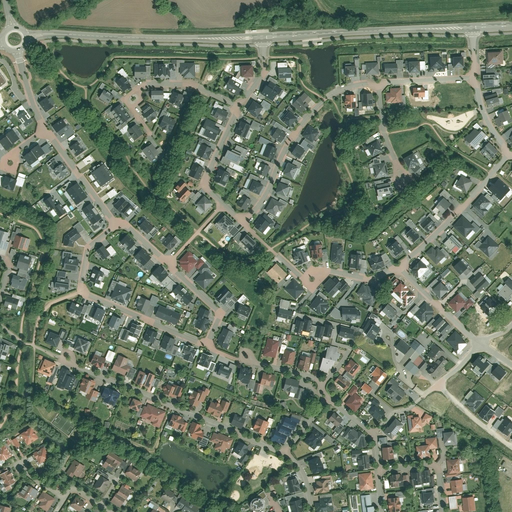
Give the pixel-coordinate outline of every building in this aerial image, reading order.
[(503,65),(503,51),(486,52),(487,66),(503,65)] [(452,56),(453,68),(463,68),(462,56),(452,56)] [(442,58),(431,59),(431,66),(428,66),(428,73),(435,73),(434,69),(439,69),(439,72),(446,72),(446,65),(443,65),(442,58)] [(288,61),(276,61),(277,68),(278,68),(279,78),(293,77),(292,68),(288,68),(288,61)] [(196,62),(180,62),(180,74),(184,74),(184,77),(196,77),(196,62)] [(420,71),(426,71),(425,62),(409,63),(409,62),(405,62),(406,71),(409,70),(410,75),(420,74),(420,71)] [(379,75),(378,63),(366,64),(367,76),(379,75)] [(174,64),(155,64),(155,77),(171,77),(171,71),(174,71),(174,64)] [(241,65),(242,76),(254,75),(253,64),(241,65)] [(146,67),(134,67),(135,77),(146,76),(146,74),(151,74),(150,65),(146,65),(146,67)] [(397,65),(384,66),(385,75),(398,74),(397,65)] [(116,80),(124,90),(132,84),(126,77),(128,75),(122,67),(119,70),(123,75),(116,80)] [(356,78),(356,67),(345,67),(346,78),(356,78)] [(268,82),(261,93),(272,100),(276,94),(280,87),(276,84),(278,81),(269,76),(267,80),(268,82)] [(483,78),(484,87),(495,86),(495,76),(483,78)] [(229,84),(226,89),(238,95),(241,88),(239,87),(241,83),(230,78),(227,83),(229,84)] [(424,88),(412,89),(413,98),(424,97),(424,88)] [(104,89),(99,96),(109,102),(114,94),(116,95),(119,92),(113,89),(110,93),(104,89)] [(401,104),(401,89),(389,90),(390,94),(385,94),(385,104),(401,104)] [(164,90),(151,90),(151,99),(164,99),(164,90)] [(174,90),(169,101),(178,105),(181,99),(188,102),(191,93),(184,90),(182,94),(174,90)] [(300,96),(292,104),(302,112),(309,104),(308,102),(311,98),(305,92),(301,97),(300,96)] [(372,107),(372,95),(362,95),(362,108),(372,107)] [(499,103),(497,95),(485,99),(488,107),(499,103)] [(356,109),(355,96),(345,97),(346,110),(356,109)] [(47,98),(39,104),(46,113),(54,108),(47,98)] [(253,100),(248,110),(252,113),(251,115),(259,120),(263,114),(259,113),(262,109),(267,112),(271,104),(264,99),(261,104),(253,100)] [(117,126),(120,130),(128,124),(125,120),(131,116),(120,102),(114,106),(113,104),(105,110),(108,114),(112,111),(121,123),(117,126)] [(143,113),(149,122),(158,115),(149,103),(142,108),(145,112),(143,113)] [(214,115),(225,120),(229,112),(223,109),(224,107),(215,103),(213,106),(217,108),(214,115)] [(288,111),(281,119),(290,126),(298,117),(294,113),(296,111),(289,106),(286,109),(288,111)] [(159,127),(171,131),(176,119),(166,115),(168,111),(163,109),(159,117),(163,119),(159,127)] [(32,122),(24,112),(18,117),(25,126),(32,122)] [(511,121),(508,112),(498,116),(501,125),(511,121)] [(206,127),(202,134),(215,140),(218,133),(219,134),(222,129),(215,126),(216,124),(206,119),(203,126),(206,127)] [(241,119),(235,132),(244,137),(250,125),(259,130),(262,124),(253,120),(251,124),(241,119)] [(68,129),(63,121),(53,128),(58,136),(68,129)] [(277,129),(272,136),(281,142),(287,133),(282,129),(284,126),(277,121),(273,126),(277,129)] [(128,130),(136,139),(144,133),(136,123),(130,127),(128,124),(120,130),(123,134),(128,130)] [(309,124),(302,135),(312,142),(319,131),(309,124)] [(486,137),(480,130),(478,132),(475,129),(464,139),(473,149),(486,137)] [(19,140),(13,131),(5,136),(7,139),(0,143),(6,152),(13,147),(12,145),(19,140)] [(377,135),(362,143),(369,157),(383,149),(377,135)] [(263,154),(272,158),(276,148),(270,145),(272,141),(260,136),(258,141),(267,145),(263,154)] [(202,144),(197,154),(208,159),(213,147),(209,146),(211,142),(203,138),(202,141),(200,140),(198,143),(202,144)] [(298,143),(292,152),(301,159),(311,145),(304,140),(300,145),(298,143)] [(492,159),(498,153),(486,141),(480,147),(486,153),(492,159)] [(152,142),(143,149),(150,159),(158,154),(161,158),(166,153),(160,146),(156,149),(152,142)] [(84,152),(78,143),(70,149),(76,158),(84,152)] [(224,156),(221,161),(229,165),(231,161),(237,164),(241,155),(245,157),(248,150),(236,145),(234,149),(229,147),(225,156),(224,156)] [(46,155),(39,146),(31,152),(38,161),(46,155)] [(38,161),(31,152),(23,158),(30,167),(38,161)] [(90,155),(82,160),(86,165),(93,160),(90,155)] [(414,155),(403,161),(409,171),(419,165),(414,155)] [(197,157),(189,175),(198,179),(204,166),(203,166),(205,161),(197,157)] [(261,163),(257,173),(266,176),(270,165),(265,163),(266,160),(259,157),(257,161),(261,163)] [(289,162),(283,173),(293,177),(297,168),(299,169),(302,163),(294,159),(293,163),(289,162)] [(60,180),(70,174),(63,164),(60,166),(56,160),(49,165),(53,171),(54,170),(60,180)] [(387,161),(373,164),(376,178),(390,175),(387,161)] [(103,164),(91,173),(102,188),(114,179),(103,164)] [(219,168),(214,179),(225,184),(230,174),(234,176),(236,171),(227,167),(226,171),(219,168)] [(253,181),(250,189),(260,194),(264,183),(257,180),(259,177),(250,173),(248,179),(253,181)] [(463,175),(457,185),(468,191),(474,181),(463,175)] [(17,182),(5,178),(1,189),(14,193),(17,182)] [(280,181),(276,192),(286,196),(289,185),(291,181),(283,178),(281,182),(280,181)] [(394,193),(391,179),(376,182),(379,196),(394,193)] [(192,197),(196,193),(192,191),(191,192),(185,187),(187,185),(182,180),(175,188),(180,192),(177,195),(184,202),(189,196),(191,198),(192,197)] [(510,190),(499,180),(489,191),(501,201),(510,190)] [(77,183),(66,191),(76,206),(87,198),(77,183)] [(242,196),(237,204),(246,209),(252,199),(247,196),(249,193),(242,189),(239,194),(242,196)] [(203,196),(198,191),(192,197),(198,203),(196,205),(205,212),(212,205),(211,204),(213,202),(204,194),(203,196)] [(482,196),(472,207),(483,217),(488,212),(485,209),(494,200),(487,194),(484,198),(482,196)] [(53,209),(59,218),(67,212),(60,202),(57,204),(51,196),(42,203),(49,212),(53,209)] [(446,196),(433,210),(441,217),(454,203),(446,196)] [(128,204),(121,198),(114,206),(120,212),(128,204)] [(271,198),(265,210),(276,215),(278,211),(281,212),(284,206),(285,206),(287,202),(280,199),(279,201),(271,198)] [(97,211),(91,203),(81,210),(87,218),(97,211)] [(135,211),(128,204),(120,212),(127,219),(135,211)] [(102,218),(97,211),(87,218),(92,226),(102,218)] [(257,224),(255,227),(263,232),(268,225),(272,228),(276,222),(263,212),(256,223),(257,224)] [(235,224),(224,214),(215,224),(222,231),(223,229),(227,233),(229,231),(234,235),(239,230),(234,225),(235,224)] [(453,226),(465,237),(473,229),(477,232),(480,228),(473,221),(471,224),(462,216),(453,226)] [(437,226),(429,217),(420,226),(427,234),(437,226)] [(410,219),(406,223),(412,229),(416,225),(410,219)] [(154,230),(145,221),(139,228),(148,236),(154,230)] [(419,238),(412,229),(405,236),(412,244),(419,238)] [(64,238),(62,247),(73,249),(74,244),(81,238),(75,230),(64,238)] [(8,233),(0,231),(0,249),(4,250),(8,233)] [(239,231),(233,237),(239,243),(241,241),(247,247),(246,249),(249,252),(255,246),(253,245),(257,241),(247,233),(245,236),(239,231)] [(454,234),(444,243),(455,255),(465,246),(454,234)] [(29,239),(16,235),(13,246),(26,250),(29,239)] [(178,243),(169,235),(161,244),(169,252),(178,243)] [(135,244),(127,236),(121,243),(128,250),(135,244)] [(499,248),(489,238),(478,249),(489,259),(499,248)] [(395,241),(387,249),(395,258),(403,251),(395,241)] [(322,259),(320,245),(311,246),(313,260),(322,259)] [(432,245),(425,253),(438,265),(447,255),(438,247),(436,249),(432,245)] [(342,247),(331,246),(330,263),(335,264),(334,265),(341,265),(342,247)] [(104,247),(96,252),(103,262),(111,257),(104,247)] [(151,259),(142,250),(135,257),(144,265),(142,267),(148,273),(155,266),(150,261),(151,259)] [(308,263),(303,250),(293,254),(297,267),(308,263)] [(198,262),(188,252),(177,264),(187,273),(198,262)] [(66,260),(64,270),(78,272),(80,261),(72,259),(72,254),(63,253),(62,259),(66,260)] [(18,261),(30,264),(31,257),(19,254),(18,261)] [(361,256),(350,255),(350,269),(361,269),(361,256)] [(384,268),(380,258),(377,259),(375,255),(368,257),(369,259),(367,260),(372,272),(384,268)] [(430,266),(422,258),(411,269),(420,277),(430,266)] [(460,260),(452,268),(460,276),(468,268),(460,260)] [(16,267),(29,270),(30,264),(18,261),(16,267)] [(287,275),(275,264),(266,273),(278,284),(287,275)] [(168,276),(160,268),(152,275),(161,283),(168,276)] [(209,268),(206,271),(214,278),(216,276),(209,268)] [(448,268),(441,275),(443,277),(450,270),(448,268)] [(100,286),(103,275),(94,271),(90,283),(100,286)] [(480,271),(470,280),(476,286),(486,276),(480,271)] [(58,272),(54,290),(68,292),(70,281),(65,280),(66,273),(58,272)] [(212,279),(204,272),(196,280),(204,287),(212,279)] [(24,290),(27,279),(15,276),(12,287),(24,290)] [(486,277),(476,286),(482,292),(492,282),(486,277)] [(348,287),(343,282),(341,281),(339,283),(335,279),(333,282),(330,279),(323,287),(326,290),(324,291),(331,298),(338,291),(341,294),(348,287)] [(415,297),(396,279),(391,285),(396,289),(393,292),(407,305),(415,297)] [(452,288),(442,279),(432,288),(442,298),(452,288)] [(511,282),(508,279),(504,284),(506,286),(498,294),(508,303),(511,299),(509,297),(511,294),(511,282)] [(286,288),(284,290),(296,301),(305,291),(294,280),(292,282),(289,280),(283,285),(286,288)] [(112,300),(126,306),(132,292),(118,286),(119,284),(112,281),(109,290),(115,292),(112,300)] [(363,302),(371,307),(384,287),(375,282),(371,289),(366,286),(365,288),(362,286),(356,295),(364,300),(363,302)] [(180,300),(185,294),(178,287),(172,294),(180,300)] [(234,298),(229,294),(226,297),(222,293),(215,301),(227,312),(235,303),(232,301),(234,298)] [(459,293),(448,304),(457,313),(464,306),(468,310),(475,302),(470,298),(468,302),(459,293)] [(187,307),(193,300),(185,294),(180,300),(187,307)] [(318,295),(308,308),(318,315),(321,312),(324,315),(330,308),(327,305),(329,303),(318,295)] [(17,309),(20,300),(8,297),(5,306),(17,309)] [(499,307),(490,298),(480,307),(490,317),(499,307)] [(150,303),(141,299),(136,311),(145,315),(150,303)] [(290,323),(293,313),(288,312),(290,303),(280,301),(278,307),(279,307),(276,320),(290,323)] [(80,316),(83,307),(72,303),(69,311),(80,316)] [(420,309),(416,306),(408,314),(425,328),(436,313),(424,303),(420,309)] [(248,319),(252,309),(240,304),(236,314),(248,319)] [(399,313),(388,305),(381,313),(393,321),(399,313)] [(102,322),(106,311),(93,307),(90,318),(102,322)] [(182,316),(159,307),(155,318),(178,326),(182,316)] [(356,308),(341,308),(341,320),(356,320),(356,308)] [(209,314),(200,310),(197,317),(199,318),(194,329),(204,333),(209,322),(206,321),(209,314)] [(382,319),(371,313),(369,317),(379,323),(382,319)] [(123,320),(113,316),(109,328),(118,331),(123,320)] [(405,316),(401,321),(407,326),(411,321),(405,316)] [(440,316),(433,323),(438,329),(446,321),(440,316)] [(304,323),(297,321),(294,333),(302,335),(302,332),(310,334),(313,322),(305,320),(304,323)] [(379,325),(372,321),(364,332),(368,335),(366,337),(372,341),(380,330),(377,328),(379,325)] [(446,321),(438,329),(444,335),(452,327),(446,321)] [(142,327),(132,324),(129,332),(124,330),(121,340),(126,342),(128,336),(137,340),(142,327)] [(317,326),(315,338),(323,340),(323,337),(331,339),(333,327),(325,325),(324,327),(317,326)] [(341,328),(339,336),(352,339),(354,331),(341,328)] [(224,329),(217,345),(226,350),(234,333),(224,329)] [(158,334),(148,330),(143,342),(153,346),(158,334)] [(50,331),(45,342),(56,347),(61,336),(50,331)] [(463,338),(456,331),(449,338),(455,344),(453,346),(460,352),(467,344),(462,339),(463,338)] [(176,341),(165,336),(160,348),(171,352),(176,341)] [(78,338),(74,349),(85,354),(89,343),(78,338)] [(265,348),(263,356),(275,359),(277,351),(278,351),(281,342),(268,339),(266,348),(265,348)] [(401,340),(395,348),(411,360),(404,369),(414,376),(426,360),(420,355),(425,349),(411,339),(407,345),(401,340)] [(0,343),(0,355),(6,357),(10,347),(0,343)] [(184,346),(181,354),(186,355),(184,361),(193,364),(198,351),(184,346)] [(323,358),(320,371),(328,373),(329,368),(331,369),(332,365),(333,365),(334,361),(335,362),(336,359),(338,359),(340,353),(337,352),(338,348),(328,346),(325,359),(323,358)] [(444,352),(435,346),(427,356),(435,362),(428,372),(434,377),(446,361),(440,357),(444,352)] [(285,350),(282,362),(291,365),(295,352),(285,350)] [(301,355),(297,368),(306,371),(309,362),(313,363),(316,353),(312,352),(310,358),(301,355)] [(94,354),(90,363),(102,368),(106,359),(94,354)] [(202,354),(197,364),(208,369),(212,358),(202,354)] [(119,355),(112,370),(126,377),(130,367),(126,365),(129,359),(119,355)] [(481,355),(472,365),(482,373),(485,370),(487,372),(493,365),(481,355)] [(42,359),(36,371),(50,377),(56,364),(42,359)] [(360,367),(350,360),(343,369),(353,376),(360,367)] [(231,369),(219,365),(216,374),(227,378),(231,369)] [(508,373),(499,365),(496,368),(493,365),(487,372),(490,375),(491,374),(500,382),(508,373)] [(387,375),(376,367),(371,374),(373,376),(371,380),(378,385),(387,375)] [(241,368),(237,380),(248,384),(252,372),(241,368)] [(64,389),(71,391),(75,379),(68,376),(70,371),(63,369),(59,381),(56,387),(63,390),(64,389)] [(139,371),(134,383),(146,388),(152,376),(139,371)] [(263,373),(260,383),(273,386),(276,376),(263,373)] [(334,382),(345,390),(350,383),(340,375),(334,382)] [(286,377),(283,390),(296,393),(299,381),(286,377)] [(83,378),(79,390),(87,393),(85,398),(95,402),(99,392),(92,389),(95,382),(83,378)] [(386,392),(399,402),(406,393),(393,384),(395,383),(390,379),(387,383),(391,386),(386,392)] [(361,388),(368,394),(372,389),(365,383),(361,388)] [(167,384),(163,393),(169,396),(170,393),(177,396),(181,387),(173,384),(172,386),(167,384)] [(193,391),(188,403),(195,407),(198,401),(201,402),(203,395),(205,396),(208,389),(203,387),(202,391),(198,389),(197,392),(193,391)] [(105,398),(103,402),(114,406),(119,392),(108,388),(108,390),(104,389),(101,396),(105,398)] [(345,403),(355,411),(363,400),(354,393),(355,391),(352,388),(348,393),(351,396),(345,403)] [(475,391),(465,402),(469,406),(468,407),(474,412),(485,400),(475,391)] [(369,411),(379,420),(385,412),(377,405),(379,403),(373,398),(370,402),(374,405),(369,411)] [(133,399),(129,408),(137,411),(141,402),(133,399)] [(209,405),(207,412),(220,417),(222,410),(224,411),(226,402),(222,400),(221,404),(214,402),(213,406),(209,405)] [(144,407),(140,416),(153,422),(152,424),(159,427),(165,412),(148,404),(146,408),(144,407)] [(487,405),(479,415),(488,423),(495,414),(499,417),(504,411),(499,406),(495,411),(487,405)] [(342,420),(333,413),(328,420),(337,426),(342,420)] [(235,414),(230,424),(242,429),(246,419),(235,414)] [(172,415),(167,427),(180,432),(185,420),(172,415)] [(414,415),(407,416),(409,433),(419,431),(419,428),(422,427),(420,418),(418,418),(418,417),(414,417),(414,415)] [(275,431),(271,441),(279,444),(280,442),(283,443),(287,436),(289,437),(292,430),(294,430),(298,423),(286,417),(282,425),(281,425),(278,432),(275,431)] [(258,418),(253,430),(264,434),(269,422),(258,418)] [(494,426),(508,436),(511,430),(511,422),(506,418),(505,420),(503,418),(501,421),(499,419),(494,426)] [(387,427),(383,432),(392,439),(403,425),(395,419),(388,428),(387,427)] [(193,422),(188,436),(201,441),(204,433),(201,432),(202,429),(199,428),(200,425),(193,422)] [(358,441),(358,448),(365,447),(364,434),(359,431),(357,433),(349,427),(342,436),(355,445),(358,441)] [(21,435),(28,446),(39,439),(31,428),(21,435)] [(314,428),(304,441),(314,450),(325,437),(314,428)] [(437,429),(438,438),(444,437),(444,445),(456,443),(454,431),(445,433),(444,428),(437,429)] [(214,449),(223,453),(225,448),(229,449),(233,439),(219,433),(218,434),(214,433),(210,441),(216,443),(214,449)] [(21,435),(11,439),(15,450),(20,448),(18,442),(23,440),(21,435)] [(326,435),(324,439),(332,443),(334,439),(326,435)] [(437,449),(436,437),(425,438),(426,445),(416,446),(417,459),(430,458),(429,449),(437,449)] [(240,442),(234,452),(241,457),(238,462),(244,466),(250,457),(246,455),(250,448),(240,442)] [(0,446),(0,462),(0,463),(12,456),(5,444),(0,446)] [(33,454),(40,464),(50,458),(43,447),(33,454)] [(393,447),(382,448),(383,460),(394,459),(393,447)] [(102,466),(112,473),(117,465),(118,466),(122,460),(110,452),(107,457),(112,461),(111,463),(106,460),(102,466)] [(367,469),(366,455),(356,456),(358,470),(367,469)] [(319,457),(308,461),(313,474),(324,470),(319,457)] [(461,473),(459,459),(447,461),(448,474),(445,474),(445,478),(458,476),(458,474),(461,473)] [(84,466),(75,460),(68,471),(78,477),(84,466)] [(141,473),(130,466),(125,475),(136,482),(141,473)] [(17,485),(9,470),(0,475),(4,483),(3,484),(7,491),(17,485)] [(97,484),(94,488),(102,493),(109,482),(107,480),(109,477),(98,470),(95,473),(100,476),(95,484),(97,484)] [(428,470),(420,471),(422,484),(430,482),(428,470)] [(420,471),(411,472),(413,485),(422,484),(420,471)] [(374,489),(372,473),(358,474),(361,491),(374,489)] [(402,474),(388,476),(390,488),(404,486),(402,474)] [(300,491),(297,479),(286,481),(289,494),(300,491)] [(317,484),(314,484),(315,491),(318,491),(318,493),(328,492),(326,480),(316,481),(317,484)] [(461,480),(450,481),(452,493),(462,492),(461,480)] [(38,490),(28,484),(27,486),(25,485),(19,494),(31,501),(38,490)] [(116,494),(111,502),(120,508),(125,500),(126,501),(131,492),(122,486),(117,494),(116,494)] [(165,490),(160,498),(169,504),(174,495),(165,490)] [(55,499),(43,492),(38,499),(41,502),(38,506),(47,511),(55,499)] [(434,503),(432,492),(420,493),(421,504),(434,503)] [(349,496),(349,498),(351,497),(354,509),(359,508),(355,494),(349,496)] [(371,507),(370,494),(361,496),(363,511),(373,511),(373,507),(371,507)] [(301,511),(296,495),(287,497),(288,500),(286,501),(289,511),(301,511)] [(457,509),(457,499),(459,499),(459,496),(449,497),(450,509),(457,509)] [(399,497),(388,498),(389,511),(395,511),(401,511),(399,497)] [(473,497),(462,498),(463,511),(464,511),(475,511),(473,497)] [(75,498),(70,506),(79,511),(84,504),(75,498)] [(188,502),(182,498),(177,507),(182,510),(181,511),(182,511),(196,511),(198,509),(188,503),(188,502)] [(252,500),(250,505),(250,509),(253,511),(254,511),(259,511),(262,511),(264,508),(264,503),(262,500),(259,498),(255,498),(252,500)] [(320,503),(315,504),(315,511),(325,511),(333,511),(332,498),(319,499),(320,503)]
